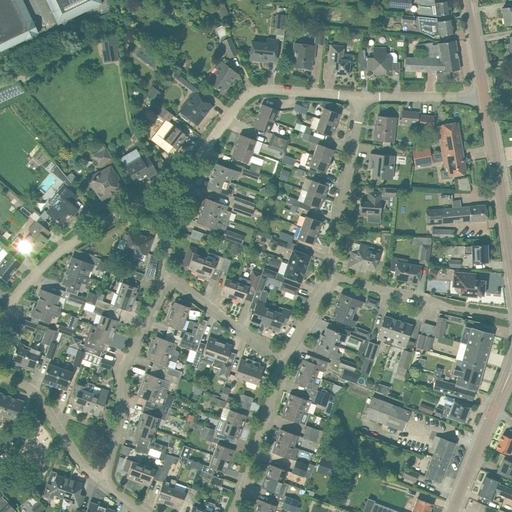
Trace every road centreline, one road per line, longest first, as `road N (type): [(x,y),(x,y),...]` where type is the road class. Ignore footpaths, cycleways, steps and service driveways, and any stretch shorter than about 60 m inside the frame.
road 1 (residential): [(362,97),(249,93),(169,193)]
road 2 (residential): [(169,193),(56,254),(19,289),(0,327)]
road 3 (residential): [(101,480),(121,375),(165,276)]
road 4 (residential): [(327,276),(362,97)]
road 5 (tertiary): [(511,272),(483,97)]
road 6 (residential): [(234,511),(283,356)]
road 7 (residential): [(101,480),(30,388),(0,375)]
road 8 (residential): [(283,356),(165,276)]
road 9 (residential): [(483,97),(362,97)]
